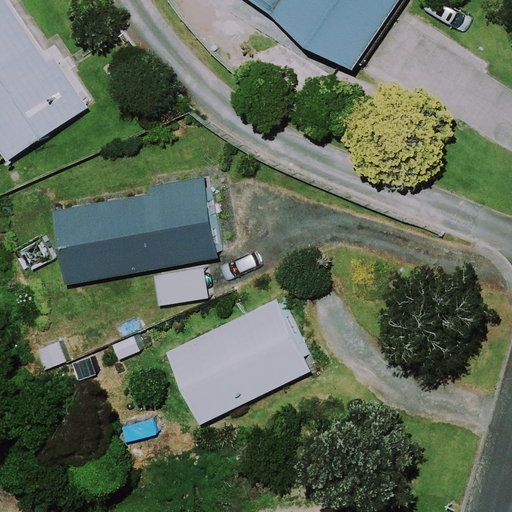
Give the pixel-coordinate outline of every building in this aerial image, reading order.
[(95,106),(18,0),(0,0),(0,133),(19,160),(95,106)] [(265,0),(366,69),(413,0),(265,0)] [(235,255),(222,176),(157,187),(159,194),(64,210),(76,282),(235,255)] [(215,267),(162,278),(168,307),(221,296),(215,267)] [(325,368),(292,298),(177,354),(210,423),(325,368)]
